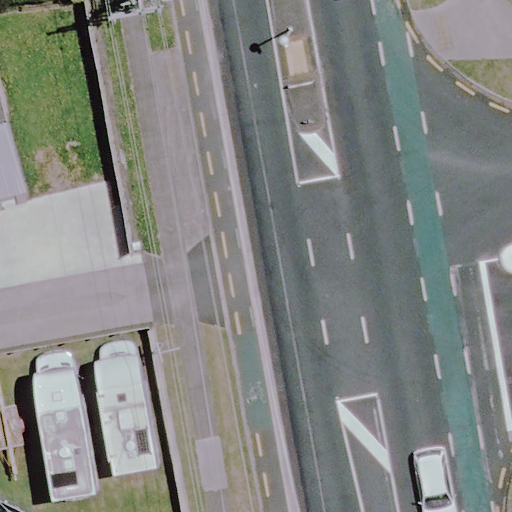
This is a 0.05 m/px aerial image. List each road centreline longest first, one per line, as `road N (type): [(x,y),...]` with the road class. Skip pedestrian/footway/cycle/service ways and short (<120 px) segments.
road 1 (tertiary): [(289,0),(339,292)]
road 2 (tertiary): [(339,292),(383,511)]
road 3 (residential): [(339,292),(511,258)]
